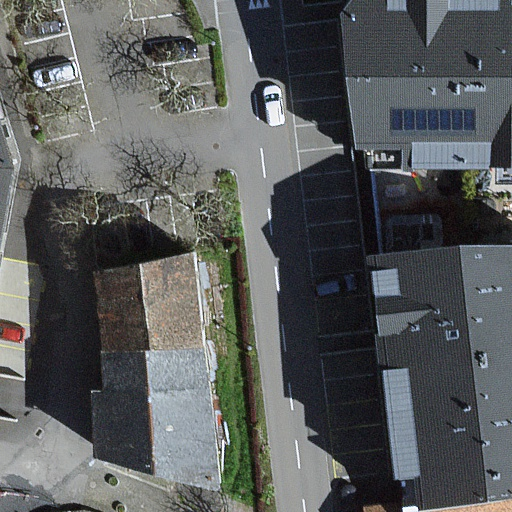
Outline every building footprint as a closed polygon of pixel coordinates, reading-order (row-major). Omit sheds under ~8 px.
[(511,0),(354,0),(346,12),(361,148),(407,147),(406,168),(511,167),(511,0)] [(0,276),(8,235),(22,165),(0,95),(0,276)] [(511,245),(380,262),(405,476),(422,473),(426,504),(511,493),(511,245)] [(106,448),(220,481),(192,259),(104,279),(116,398),(102,397),(106,448)] [(511,511),(511,493),(426,504),(374,510),(373,511),(511,511)]
